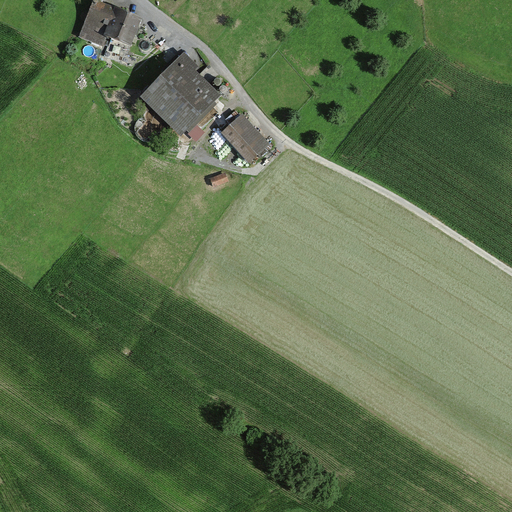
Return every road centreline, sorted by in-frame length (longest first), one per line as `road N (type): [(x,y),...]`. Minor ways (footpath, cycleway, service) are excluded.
road 1 (track): [(511,271),(400,197),(283,140)]
road 2 (residential): [(140,0),(201,46),(283,140)]
